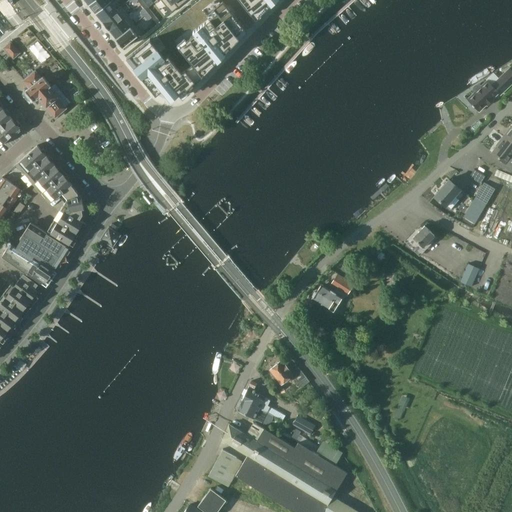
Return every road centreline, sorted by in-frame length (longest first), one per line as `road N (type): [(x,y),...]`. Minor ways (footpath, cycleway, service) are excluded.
road 1 (unclassified): [(169,511),(274,323),(312,274),(511,107)]
road 2 (tertiary): [(164,116),(195,102),(292,0)]
road 3 (tertiary): [(164,116),(64,0)]
road 4 (unclassified): [(106,199),(106,213),(45,305)]
